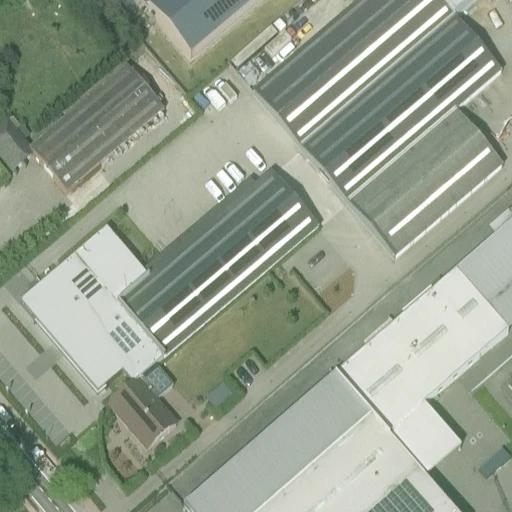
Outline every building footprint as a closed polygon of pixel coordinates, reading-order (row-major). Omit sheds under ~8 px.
[(424,0),(379,0),(255,109),(390,269),(498,179),(451,124),(495,87),(448,31),(424,0)] [(424,0),(448,31),(489,0),(424,0)] [(127,80),(37,148),(73,195),(163,126),(127,80)] [(12,131),(0,140),(0,158),(12,174),(33,158),(12,131)] [(311,245),(266,191),(142,295),(103,248),(24,314),(98,403),(116,388),(126,400),(151,378),(311,245)] [(511,246),(505,239),(331,390),(418,489),(451,460),(417,422),(511,339),(511,310),(505,302),(511,295),(511,246)] [(0,405),(39,460),(91,423),(82,411),(64,424),(0,333),(0,405)] [(169,399),(151,378),(126,400),(104,418),(142,463),(173,437),(153,412),(169,399)] [(331,390),(190,511),(437,511),(418,489),(331,390)] [(446,439),(463,431),(459,421),(441,429),(446,439)]
